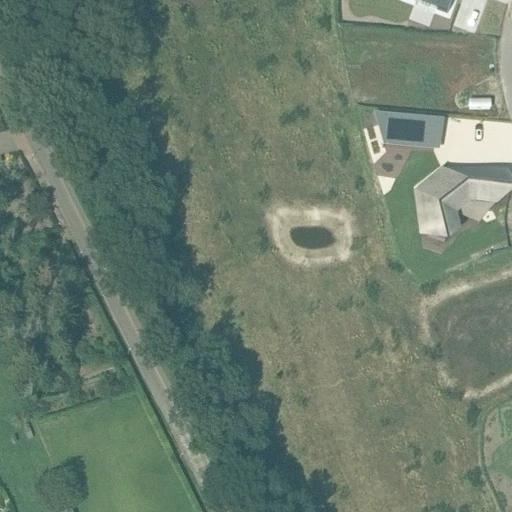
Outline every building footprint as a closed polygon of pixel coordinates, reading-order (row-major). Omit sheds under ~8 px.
[(406,0),(447,15),(447,13),(445,12),(449,0),(406,0)] [(408,40),(406,69),(426,71),(423,99),(443,101),(443,97),(472,100),(473,98),(471,98),(473,83),(474,83),(475,79),(473,79),(474,66),(468,65),(468,63),(457,62),(458,45),(408,40)] [(399,123),(399,145),(433,146),(435,126),(407,122),(399,122),(399,123)] [(449,178),(421,201),(426,237),(427,238),(445,243),(454,232),(451,217),(469,203),(495,206),(505,197),(505,198),(508,195),(504,179),(479,178),(479,179),(449,178)] [(136,432),(108,446),(126,482),(154,468),(136,432)] [(154,468),(126,482),(140,511),(155,511),(172,504),(154,468)]
